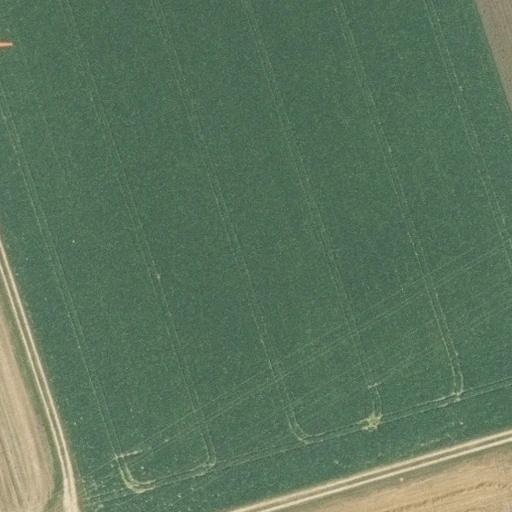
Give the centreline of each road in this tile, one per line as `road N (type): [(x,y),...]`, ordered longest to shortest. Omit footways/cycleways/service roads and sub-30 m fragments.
road 1 (track): [(91,511),(0,219)]
road 2 (track): [(312,511),(511,440)]
